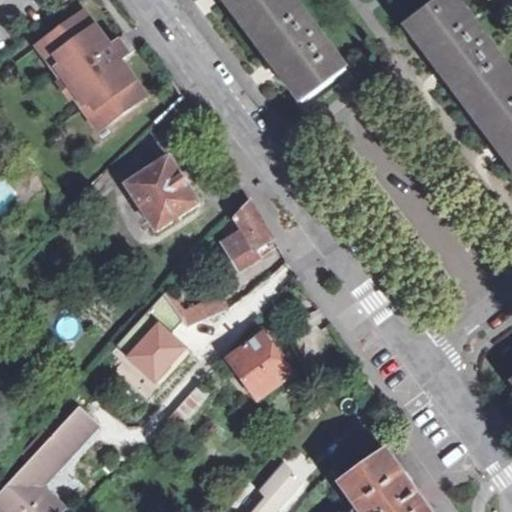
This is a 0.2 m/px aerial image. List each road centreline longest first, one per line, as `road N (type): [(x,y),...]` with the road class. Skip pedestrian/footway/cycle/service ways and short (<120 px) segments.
road 1 (residential): [(419,358),(148,0)]
road 2 (residential): [(511,474),(419,358)]
